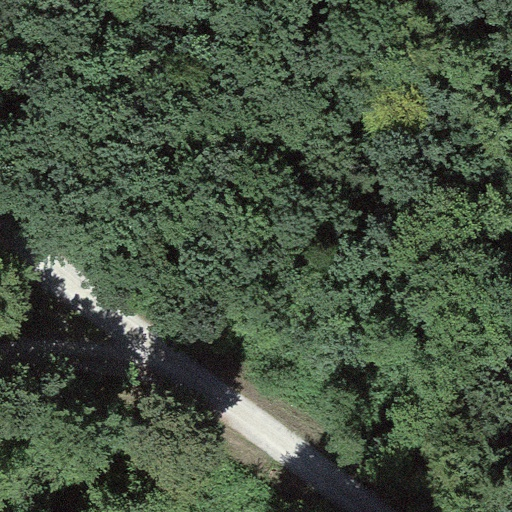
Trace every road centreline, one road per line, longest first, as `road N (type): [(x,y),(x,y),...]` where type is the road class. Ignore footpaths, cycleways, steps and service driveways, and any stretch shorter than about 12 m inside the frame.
road 1 (track): [(360,511),(0,231)]
road 2 (track): [(0,351),(126,331)]
